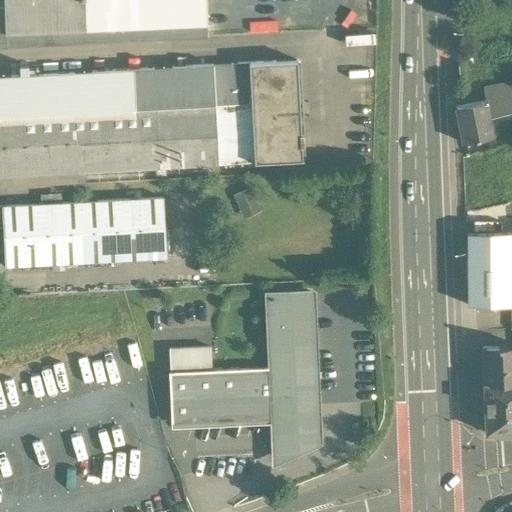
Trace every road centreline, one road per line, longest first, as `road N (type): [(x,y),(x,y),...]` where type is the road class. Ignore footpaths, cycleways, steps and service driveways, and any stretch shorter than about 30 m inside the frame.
road 1 (secondary): [(431,481),(417,52)]
road 2 (tertiary): [(305,511),(431,481)]
